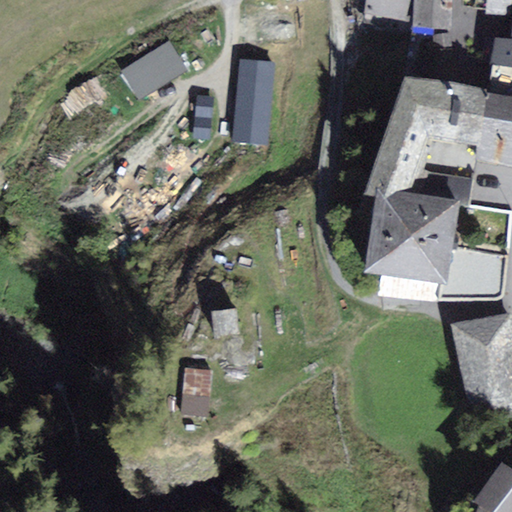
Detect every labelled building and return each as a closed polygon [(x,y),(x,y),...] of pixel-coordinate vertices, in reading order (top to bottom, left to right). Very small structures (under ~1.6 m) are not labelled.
[(405,19),(408,0),(370,0),(368,13),(400,18),(405,19)] [(448,0),(417,0),(416,27),(447,28),(448,0)] [(511,0),(491,0),(490,15),(511,16),(511,0)] [(448,36),(437,38),(438,47),(450,45),(448,36)] [(511,41),(496,40),(495,71),(511,72),(511,41)] [(189,78),(171,48),(125,76),(144,106),(189,78)] [(272,66),(242,63),(235,139),(265,142),(272,66)] [(511,72),(495,71),(491,96),(511,99),(511,72)] [(431,140),(483,148),(491,96),(408,83),(370,194),(382,196),(404,199),(428,145),(431,140)] [(511,99),(491,96),(483,148),(481,161),(511,165),(511,99)] [(444,284),(455,206),(404,199),(382,196),(372,274),(444,284)] [(238,332),(236,309),(213,311),(215,334),(238,332)] [(504,320),(455,330),(476,423),(511,414),(511,354),(511,352),(504,320)] [(205,415),(210,374),(189,372),(184,413),(205,415)] [(511,511),(511,470),(504,465),(479,501),(496,511),(511,511)] [(496,511),(479,501),(476,511),(496,511)]
